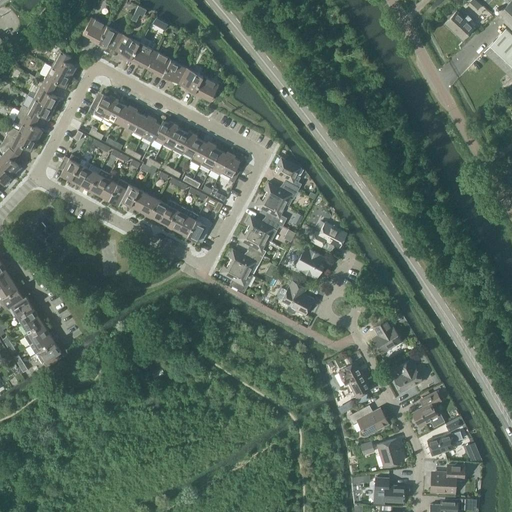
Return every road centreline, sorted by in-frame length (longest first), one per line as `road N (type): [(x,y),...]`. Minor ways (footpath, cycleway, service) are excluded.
road 1 (residential): [(36,176),(95,66),(264,150),(202,266),(126,225)]
road 2 (tertiary): [(511,428),(365,198),(210,0)]
road 3 (unclassified): [(511,213),(392,0)]
road 4 (residential): [(414,511),(415,451),(352,327)]
road 5 (residential): [(68,337),(0,232)]
